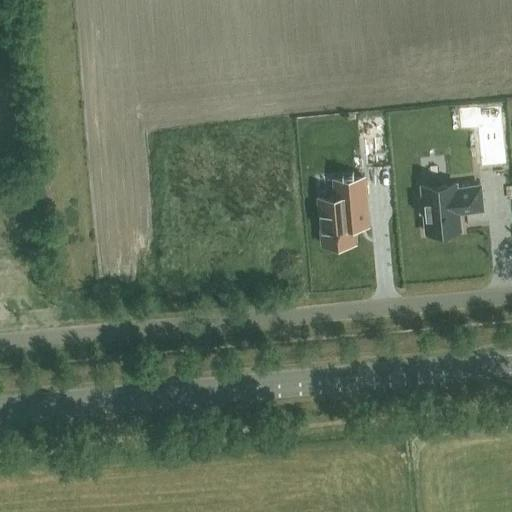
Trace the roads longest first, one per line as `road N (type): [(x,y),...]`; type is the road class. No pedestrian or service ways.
road 1 (unclassified): [(0,344),(511,298)]
road 2 (secondary): [(0,411),(511,365)]
